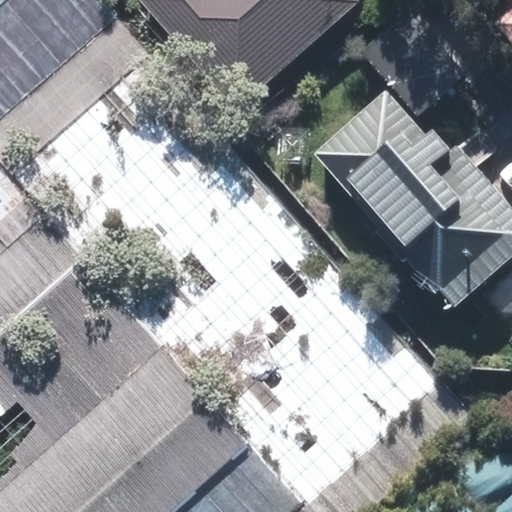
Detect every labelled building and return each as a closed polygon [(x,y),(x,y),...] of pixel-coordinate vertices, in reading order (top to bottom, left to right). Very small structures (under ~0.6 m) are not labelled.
[(0,0),(0,124),(118,19),(101,0),(0,0)] [(149,0),(246,108),(362,6),(356,0),(149,0)] [(410,9),(363,50),(427,121),(474,80),(410,9)] [(511,11),(501,22),(511,34),(511,11)] [(377,511),(480,421),(118,19),(0,124),(0,265),(47,223),(251,449),(180,511),(377,511)] [(511,213),(387,86),(310,161),(460,313),(511,262),(511,213)] [(180,511),(251,449),(47,223),(0,265),(0,511),(180,511)]
